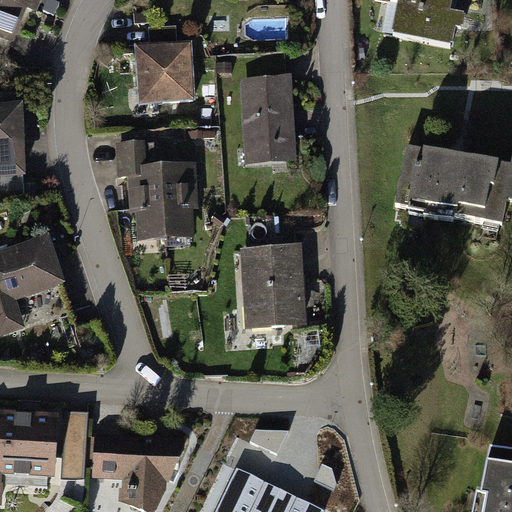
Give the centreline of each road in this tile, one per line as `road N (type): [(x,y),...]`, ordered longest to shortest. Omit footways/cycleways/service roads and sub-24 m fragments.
road 1 (residential): [(338,0),(356,405)]
road 2 (residential): [(136,391),(73,128),(83,39),(103,0)]
road 3 (residential): [(136,391),(356,405)]
road 4 (residential): [(0,384),(136,391)]
